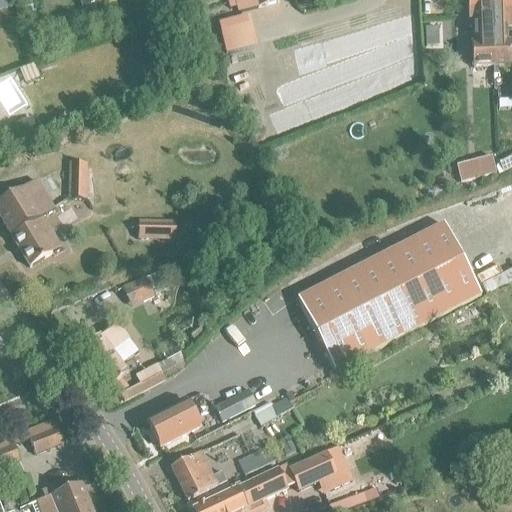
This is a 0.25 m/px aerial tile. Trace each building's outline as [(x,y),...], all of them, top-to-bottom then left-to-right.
[(104,0),(80,0),(83,9),(105,4),(104,0)] [(225,0),(228,11),(236,9),(237,15),(279,4),(277,0),(225,0)] [(494,69),(491,0),(467,0),(468,31),(471,30),(471,70),(494,69)] [(511,0),(491,0),(494,69),(509,69),(509,64),(509,46),(502,46),(502,30),(511,29),(511,0)] [(218,25),(222,44),(252,37),(248,18),(218,25)] [(30,120),(7,129),(11,141),(35,132),(30,120)] [(511,157),(499,164),(503,174),(511,169),(511,157)] [(458,171),(462,184),(495,175),(490,159),(458,168),(457,169),(458,171)] [(69,166),(68,202),(86,203),(87,167),(69,166)] [(35,183),(0,204),(0,223),(29,270),(51,257),(41,240),(50,235),(41,221),(54,213),(35,183)] [(174,226),(138,226),(138,244),(174,244),(174,226)] [(297,302),(335,375),(482,300),(444,227),(297,302)] [(144,281),(121,291),(130,310),(152,299),(144,281)] [(99,338),(81,352),(110,389),(111,388),(123,404),(144,394),(139,385),(128,392),(120,381),(128,375),(122,367),(136,356),(127,344),(129,343),(117,327),(101,340),(99,338)] [(136,378),(144,394),(166,383),(158,368),(136,378)] [(213,410),(221,426),(255,408),(247,393),(213,410)] [(252,415),(259,429),(291,412),(285,400),(273,407),(271,405),(252,415)] [(146,424),(160,451),(199,431),(186,404),(146,424)] [(0,442),(0,470),(19,464),(13,448),(28,443),(34,457),(61,447),(51,423),(25,434),(0,442)] [(237,463),(244,478),(273,465),(269,457),(261,461),(258,453),(237,463)] [(334,453),(286,474),(295,495),(316,486),(321,498),(349,486),(334,453)] [(170,471),(187,505),(226,486),(221,477),(213,481),(200,456),(170,471)] [(251,486),(195,511),(267,511),(264,504),(286,495),(279,480),(277,474),(269,478),(251,486)] [(43,501),(30,506),(32,511),(90,511),(80,486),(57,495),(54,488),(40,494),(43,501)] [(362,498),(329,511),(352,511),(365,507),(362,498)]
